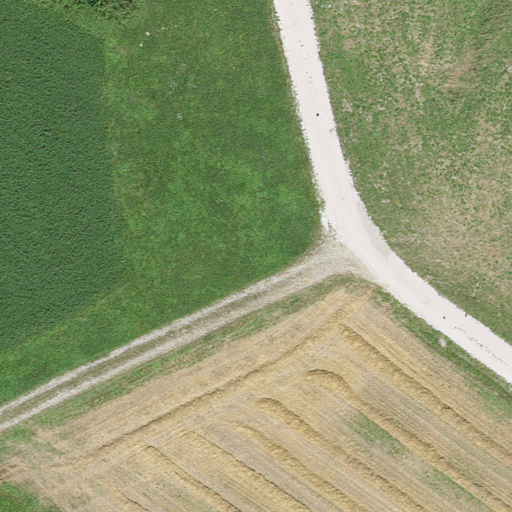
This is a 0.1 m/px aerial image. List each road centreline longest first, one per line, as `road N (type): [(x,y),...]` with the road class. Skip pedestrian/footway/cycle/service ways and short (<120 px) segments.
road 1 (track): [(278,0),(350,247),(511,375)]
road 2 (track): [(350,247),(0,421)]
